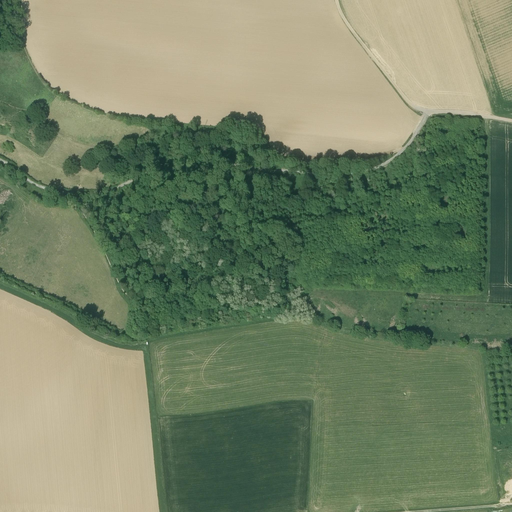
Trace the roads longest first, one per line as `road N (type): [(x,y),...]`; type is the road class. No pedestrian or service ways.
road 1 (track): [(428,111),(398,153),(366,171),(206,164),(159,168),(116,188),(79,193)]
road 2 (track): [(428,111),(404,96),(337,0)]
